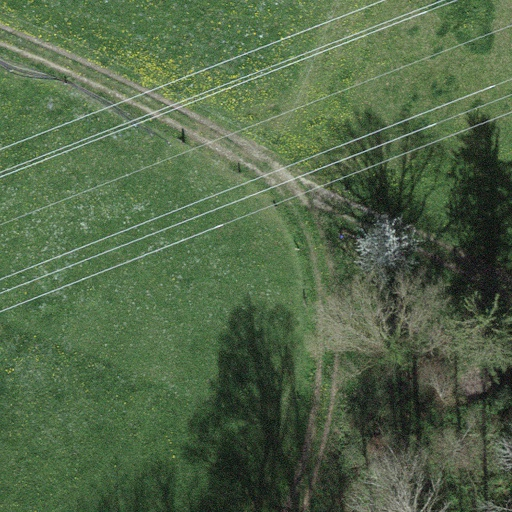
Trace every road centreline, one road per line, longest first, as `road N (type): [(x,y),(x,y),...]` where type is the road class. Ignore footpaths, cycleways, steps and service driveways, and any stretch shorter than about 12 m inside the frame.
road 1 (track): [(511,314),(483,310),(280,197),(182,123)]
road 2 (track): [(280,197),(332,343),(297,511)]
road 3 (track): [(0,47),(182,123)]
